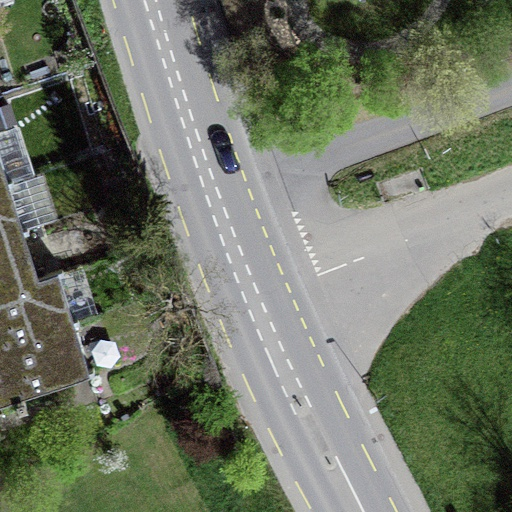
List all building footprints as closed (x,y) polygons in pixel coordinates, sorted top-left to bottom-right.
[(0,184),(9,182),(0,155),(0,184)] [(9,182),(0,184),(0,237),(23,230),(9,182)] [(23,230),(0,237),(0,291),(39,279),(23,230)] [(0,291),(0,345),(74,321),(58,273),(39,279),(0,291)] [(74,321),(0,345),(0,397),(89,368),(74,321)]
